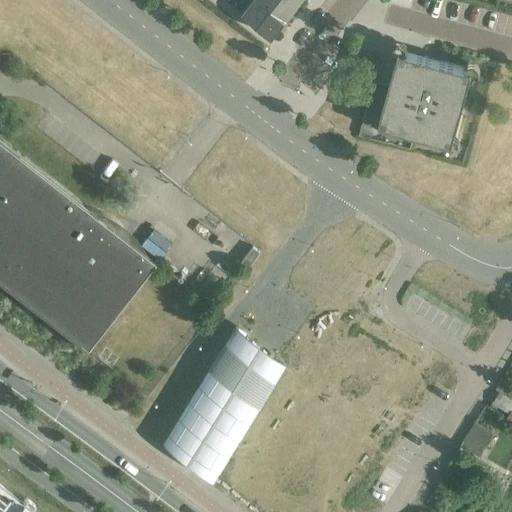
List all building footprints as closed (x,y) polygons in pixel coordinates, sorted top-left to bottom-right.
[(286,19),(261,0),(253,0),(243,13),(272,36),(286,19)] [(298,3),(294,0),(261,0),(286,19),(298,3)] [(452,142),(472,69),(399,49),(379,122),(452,142)] [(116,231),(122,224),(118,221),(114,218),(110,216),(106,214),(101,212),(97,210),(90,208),(85,206),(0,139),(0,281),(85,348),(86,347),(154,260),(116,231)] [(252,261),(260,251),(253,246),(245,256),(252,261)] [(261,406),(276,379),(284,367),(234,328),(226,340),(209,366),(210,366),(167,435),(218,474),(260,405),(261,406)] [(464,444),(484,452),(494,427),(474,420),(464,444)] [(0,511),(35,511),(0,484),(0,511)]
